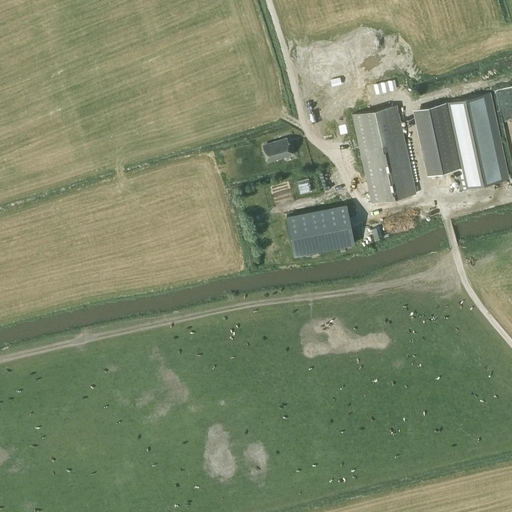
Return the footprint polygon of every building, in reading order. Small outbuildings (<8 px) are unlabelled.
[(507,179),(489,92),(440,102),(419,107),(433,172),(455,167),(459,189),(507,179)] [(415,193),(396,104),(352,113),(371,202),(415,193)] [(291,154),(286,138),(272,142),(272,143),(263,146),(267,160),(276,157),(276,158),(291,154)] [(352,153),(355,166),(362,164),(359,152),(352,153)] [(346,204),(286,217),(295,256),(354,243),(346,204)]
